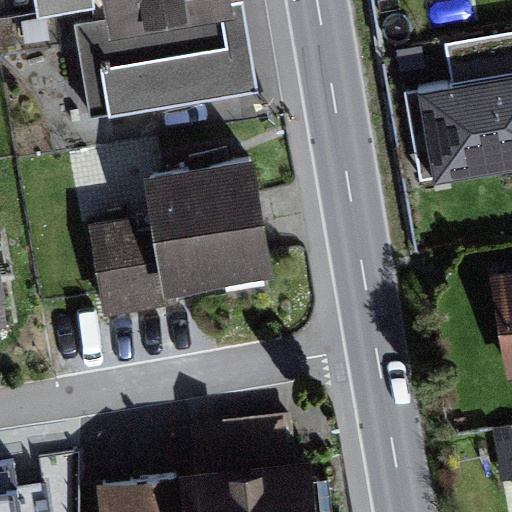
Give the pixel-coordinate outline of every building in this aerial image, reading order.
[(222,0),(108,0),(110,12),(71,17),(85,111),(256,87),(243,0),(239,0),(223,2),(222,0)] [(511,22),(445,32),(451,70),(409,76),(424,174),(511,160),(511,22)] [(149,211),(89,220),(103,313),(174,302),(171,283),(270,268),(253,155),(143,172),(149,211)] [(511,385),(511,296),(495,298),(503,386),(511,385)] [(316,511),(312,457),(189,468),(192,511),(316,511)] [(181,511),(178,471),(96,478),(98,511),(181,511)]
